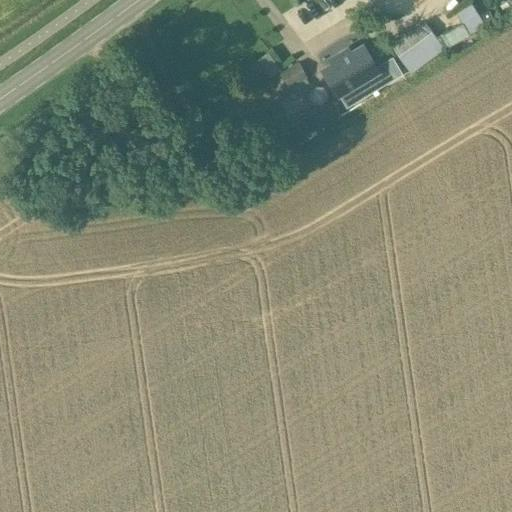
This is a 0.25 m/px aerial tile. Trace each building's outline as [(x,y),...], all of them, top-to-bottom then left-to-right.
[(484,24),(471,3),(456,12),(469,33),(484,24)] [(444,48),(425,21),(390,46),(410,73),(444,48)] [(337,96),(339,95),(346,107),(403,73),(393,56),(376,66),(363,44),(351,52),(348,48),(330,59),(332,63),(322,69),(337,96)] [(274,75),(285,62),(270,50),(259,63),(274,75)] [(308,77),(299,62),(279,71),(287,88),(296,84),(298,90),(309,84),(306,78),(308,77)] [(196,128),(209,118),(194,98),(181,109),(196,128)] [(292,142),(317,126),(310,114),(285,131),(292,142)]
